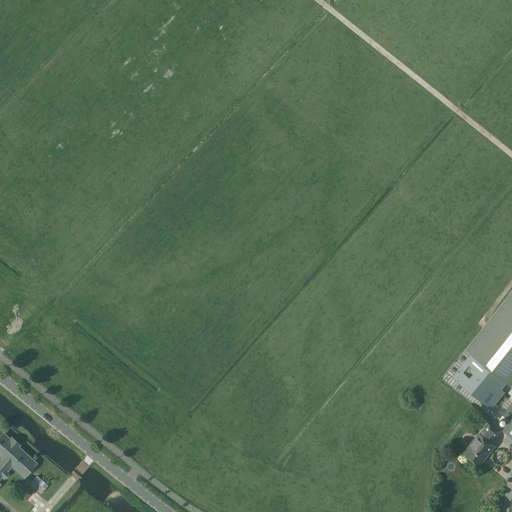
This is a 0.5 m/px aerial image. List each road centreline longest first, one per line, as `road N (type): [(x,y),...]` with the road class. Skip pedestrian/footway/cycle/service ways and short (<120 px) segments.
road 1 (track): [(319,0),(511,155)]
road 2 (unclassified): [(167,511),(0,377)]
